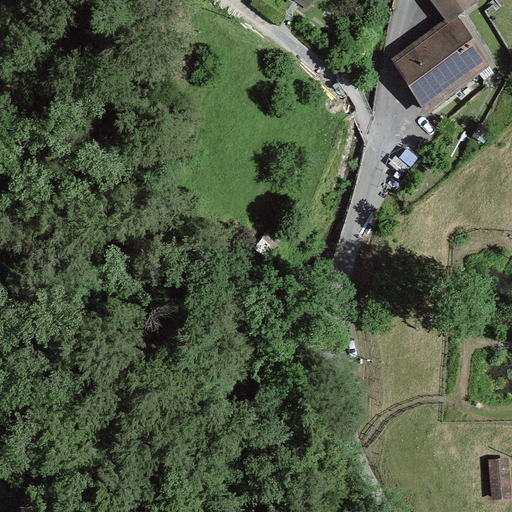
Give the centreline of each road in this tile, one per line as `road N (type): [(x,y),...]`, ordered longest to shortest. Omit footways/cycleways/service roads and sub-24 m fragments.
road 1 (residential): [(387,511),(337,393),(356,241),(385,143)]
road 2 (unclassified): [(385,143),(352,95),(238,0)]
road 3 (track): [(385,143),(387,75),(406,0)]
